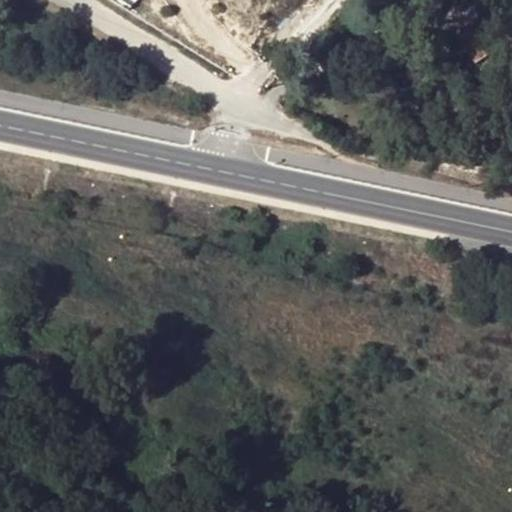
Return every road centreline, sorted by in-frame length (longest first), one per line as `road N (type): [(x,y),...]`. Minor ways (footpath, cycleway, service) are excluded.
road 1 (secondary): [(216,172),(511,232)]
road 2 (secondary): [(0,125),(216,172)]
road 3 (residential): [(215,88),(74,0)]
road 4 (unknown): [(215,88),(262,65),(330,0)]
